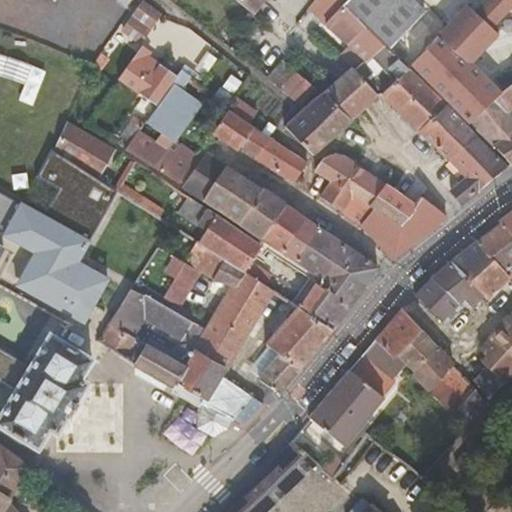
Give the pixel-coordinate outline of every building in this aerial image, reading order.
[(232,0),(252,15),(264,0),(232,0)] [(334,0),(317,18),(358,56),(365,63),(384,47),(363,25),(343,8),(348,2),(345,0),(334,0)] [(411,67),(441,37),(402,0),(345,0),(348,2),(343,8),(363,25),(384,47),(408,70),(411,67)] [(467,9),(441,37),(411,67),(441,96),(469,67),(506,28),(500,23),(511,9),(511,0),(489,0),(475,16),(467,9)] [(145,1),(122,32),(139,44),(161,13),(145,1)] [(25,17),(2,6),(0,10),(0,28),(17,34),(25,17)] [(261,44),(246,63),(283,94),(296,73),(261,44)] [(143,47),(140,51),(152,59),(155,55),(143,47)] [(151,78),(160,65),(152,59),(140,51),(130,65),(151,78)] [(365,63),(358,56),(348,65),(354,72),(365,63)] [(160,65),(151,78),(170,90),(176,81),(179,77),(160,65)] [(469,67),(441,96),(469,127),(469,126),(501,98),(499,96),(491,87),(469,67)] [(361,110),(376,96),(354,72),(351,70),(337,82),(361,110)] [(179,77),(176,81),(184,87),(191,77),(183,71),(179,77)] [(409,71),(381,96),(419,132),(446,108),(409,71)] [(499,96),(511,85),(511,76),(508,72),(491,87),(499,96)] [(296,73),(283,94),(298,106),(314,90),(296,73)] [(285,128),(313,158),(340,134),(351,123),(349,121),(361,110),(337,82),(336,83),(285,128)] [(192,98),(177,87),(152,122),(177,140),(201,105),(207,109),(212,101),(216,95),(202,84),(192,98)] [(501,98),(469,126),(509,167),(510,168),(511,166),(511,118),(507,113),(511,109),(511,85),(499,96),(501,98)] [(224,110),(228,113),(242,122),(249,112),(232,99),(224,110)] [(212,101),(207,109),(197,123),(212,134),(228,113),(224,110),(212,101)] [(446,108),(419,132),(448,162),(476,138),(466,129),(446,108)] [(257,158),(268,141),(242,122),(228,113),(212,134),(213,135),(239,152),(242,148),(257,158)] [(54,150),(96,178),(113,152),(104,146),(81,132),(66,124),(54,150)] [(161,175),(173,157),(137,135),(124,152),(161,175)] [(465,179),(451,192),(461,206),(505,169),(476,138),(448,162),(465,179)] [(293,186),(307,164),(270,139),(268,141),(257,158),(260,164),(293,186)] [(96,178),(54,150),(52,149),(36,177),(58,190),(43,214),(0,189),(0,231),(35,252),(21,277),(60,299),(55,307),(82,323),(107,280),(77,262),(117,192),(95,179),(96,178)] [(205,156),(181,188),(203,203),(226,170),(205,156)] [(385,188),(344,161),(330,156),(323,159),(314,173),(330,183),(368,207),(385,188)] [(178,186),(190,168),(173,157),(161,175),(178,186)] [(226,170),(203,203),(260,243),(284,207),(261,190),(259,192),(226,170)] [(330,183),(319,201),(359,227),(372,210),(368,207),(330,183)] [(118,194),(163,223),(168,216),(123,186),(118,194)] [(397,226),(413,207),(385,188),(368,207),(372,210),(397,226)] [(200,207),(187,198),(177,215),(207,233),(200,246),(224,261),(245,274),(263,250),(308,281),(292,307),(298,311),(332,331),(377,270),(284,207),(260,243),(257,246),(200,207)] [(397,226),(372,210),(359,227),(377,242),(391,259),(405,249),(445,218),(420,199),(413,207),(397,226)] [(511,211),(498,222),(500,225),(511,237),(511,211)] [(475,243),(504,273),(511,266),(511,237),(500,225),(475,243)] [(199,275),(211,282),(224,261),(200,246),(195,243),(195,244),(183,264),(199,275)] [(450,262),(484,296),(488,300),(507,280),(508,279),(504,273),(475,243),(450,262)] [(7,388),(14,392),(28,370),(21,366),(23,363),(0,349),(0,256),(2,253),(0,251),(0,386),(6,389),(7,388)] [(224,261),(211,282),(235,287),(245,274),(224,261)] [(430,278),(431,279),(457,305),(462,301),(471,309),(484,296),(450,262),(430,278)] [(162,300),(178,309),(199,275),(183,264),(162,300)] [(245,274),(235,287),(264,305),(271,293),(272,292),(245,274)] [(60,299),(21,277),(16,285),(55,307),(60,299)] [(457,305),(431,279),(414,295),(444,324),(460,309),(457,305)] [(228,297),(258,316),(264,305),(235,287),(228,297)] [(185,345),(195,327),(143,294),(140,297),(129,291),(113,316),(175,349),(185,345)] [(224,371),(258,316),(228,297),(209,327),(205,333),(193,354),(224,371)] [(401,310),(375,340),(394,359),(398,356),(420,331),(401,310)] [(332,331),(298,311),(265,347),(267,348),(279,356),(296,368),(332,331)] [(113,316),(106,326),(185,368),(175,386),(188,393),(202,401),(199,405),(232,422),(242,427),(262,407),(220,378),(224,371),(193,354),(205,333),(195,327),(185,345),(175,349),(113,316)] [(511,319),(510,318),(489,341),(511,359),(511,319)] [(138,370),(172,390),(175,386),(185,368),(106,326),(97,340),(96,342),(138,370)] [(436,348),(420,331),(398,356),(414,373),(436,348)] [(28,370),(14,392),(0,416),(0,429),(37,451),(48,432),(56,437),(87,385),(79,380),(91,361),(49,336),(28,370)] [(310,419),(343,446),(395,384),(391,380),(403,368),(394,359),(375,340),(362,356),(350,370),(349,369),(309,417),(310,419)] [(478,352),(486,359),(481,364),(486,369),(503,384),(511,373),(511,359),(489,341),(478,352)] [(279,356),(267,348),(247,371),(258,381),(279,356)] [(414,373),(411,376),(428,394),(438,382),(452,366),(436,348),(414,373)] [(279,356),(258,381),(257,382),(278,396),(299,370),(296,368),(279,356)] [(406,365),(398,356),(394,359),(403,368),(406,365)] [(486,369),(472,383),(481,391),(478,395),(476,396),(479,400),(484,405),(503,384),(486,369)] [(464,380),(451,395),(461,405),(473,390),(464,380)] [(428,394),(450,416),(461,405),(451,395),(438,382),(428,394)] [(172,394),(183,400),(188,393),(175,386),(172,390),(174,391),(172,394)] [(188,393),(183,400),(198,408),(199,405),(202,401),(188,393)] [(484,405),(479,400),(458,424),(463,429),(484,405)] [(213,439),(227,430),(232,422),(199,405),(198,408),(195,414),(195,430),(213,439)] [(477,436),(473,441),(486,452),(490,448),(477,436)] [(454,463),(467,474),(486,452),(473,441),(454,463)] [(290,442),(285,449),(234,496),(249,511),(260,511),(314,462),(290,442)] [(0,499),(7,504),(30,470),(30,469),(0,447),(0,499)] [(342,465),(330,455),(319,467),(332,478),(342,465)] [(249,511),(234,496),(222,509),(225,511),(249,511)] [(0,511),(12,511),(7,504),(0,499),(0,511)] [(225,511),(222,509),(218,511),(376,511),(362,499),(350,511),(225,511)]
